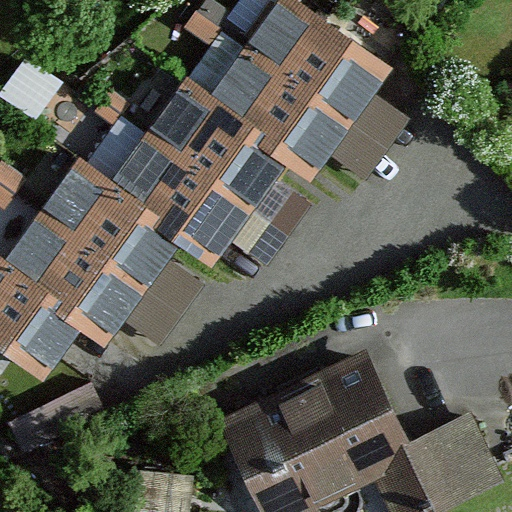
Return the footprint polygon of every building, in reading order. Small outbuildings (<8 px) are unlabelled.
[(281,0),(213,97),(325,175),(334,161),(367,184),(415,117),(377,91),(396,64),(305,0),(281,0)] [(27,45),(2,79),(31,100),(56,66),(27,45)] [(112,183),(226,263),(251,280),(325,175),(213,97),(186,77),(112,183)] [(3,261),(88,320),(153,366),(226,263),(112,183),(76,158),(3,261)] [(0,258),(0,346),(47,379),(88,320),(3,261),(0,258)] [(365,356),(226,421),(269,511),(300,511),(382,474),(399,511),(417,511),(494,476),(465,414),(405,442),(365,356)] [(90,381),(10,418),(24,448),(104,410),(90,381)]
